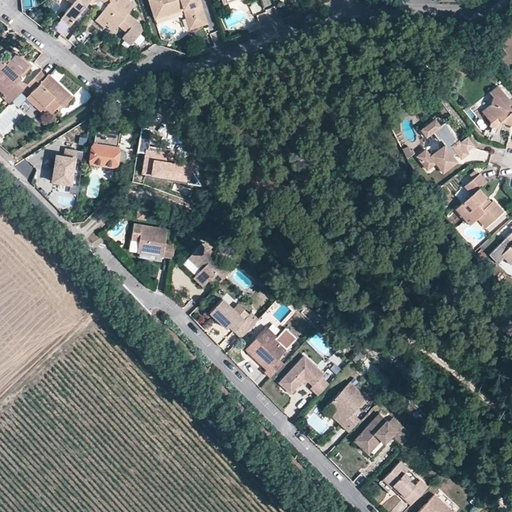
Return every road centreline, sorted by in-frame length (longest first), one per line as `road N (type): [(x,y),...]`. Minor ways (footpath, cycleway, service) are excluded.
road 1 (residential): [(2,5),(114,84),(149,63),(191,67),(352,8),(464,14),(492,0)]
road 2 (residential): [(364,511),(154,300),(127,299)]
road 3 (tertiary): [(127,299),(336,511)]
road 4 (tertiary): [(0,167),(127,299)]
road 5 (track): [(0,409),(121,293)]
road 6 (track): [(0,167),(114,84)]
